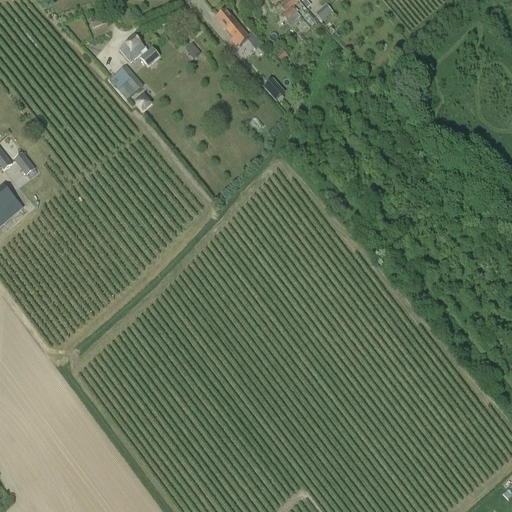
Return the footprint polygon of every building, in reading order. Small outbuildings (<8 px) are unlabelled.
[(296,0),(287,0),(286,1),(280,6),(285,12),(282,15),(288,22),(290,21),(292,24),(300,18),(297,14),(297,13),(298,12),(296,10),(295,11),(292,8),(298,2),(296,0)] [(303,0),(301,2),(307,9),(314,3),(311,0),(303,0)] [(327,8),(317,17),(321,22),(332,13),(327,8)] [(244,47),(249,43),(249,42),(252,39),(254,37),(252,34),(250,36),(248,38),(246,36),(226,11),(216,19),(230,36),(233,34),(240,42),(244,47)] [(93,29),(105,24),(103,17),(90,22),(93,29)] [(130,64),(141,55),(146,60),(154,53),(149,48),(146,50),(135,37),(119,51),(130,64)] [(185,50),(193,61),(201,55),(192,44),(185,50)] [(281,63),(288,57),(282,51),(276,57),(281,63)] [(135,76),(127,67),(110,81),(127,102),(144,87),(135,77),(135,76)] [(272,81),(265,88),(277,102),(284,96),(272,81)] [(142,114),(152,106),(144,96),(135,104),(142,114)] [(0,170),(1,169),(3,172),(11,166),(0,150),(0,170)] [(22,155),(14,161),(27,178),(34,172),(22,155)] [(3,186),(0,188),(0,229),(23,209),(3,186)]
